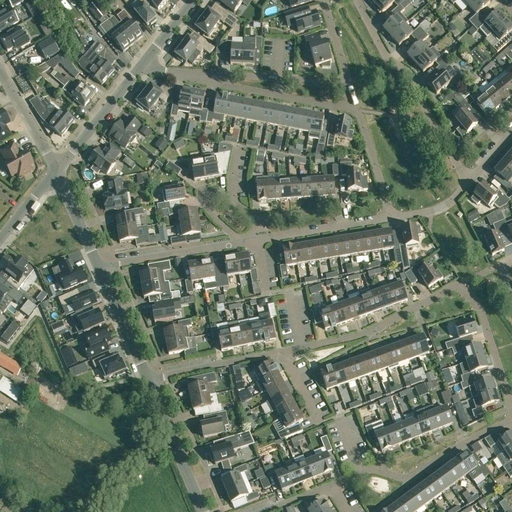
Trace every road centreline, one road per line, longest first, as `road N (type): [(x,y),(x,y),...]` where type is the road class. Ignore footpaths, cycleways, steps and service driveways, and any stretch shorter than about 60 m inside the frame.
road 1 (residential): [(465,185),(410,76),(384,57),(355,0)]
road 2 (residential): [(165,75),(182,89),(359,120)]
road 3 (residential): [(279,354),(355,339),(457,285)]
road 4 (residential): [(360,472),(407,480),(511,420)]
road 5 (residential): [(98,267),(242,241)]
road 6 (residential): [(511,410),(477,311),(457,285)]
road 7 (residential): [(200,511),(147,385)]
road 8 (residential): [(56,173),(140,66)]
road 9 (residential): [(147,385),(279,354)]
road 10 (residential): [(147,385),(98,267)]
road 11 (residential): [(266,239),(390,221)]
